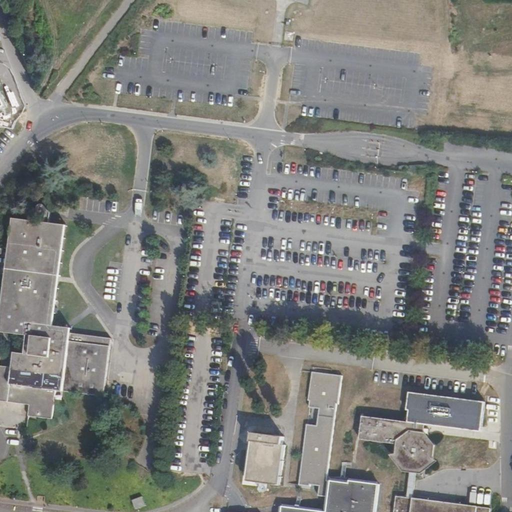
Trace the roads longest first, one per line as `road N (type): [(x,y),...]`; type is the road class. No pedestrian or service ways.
road 1 (unclassified): [(41,119),(91,114),(262,136)]
road 2 (unclassified): [(41,119),(131,0)]
